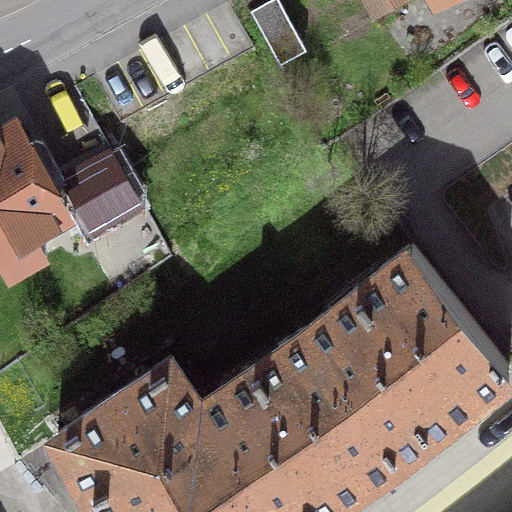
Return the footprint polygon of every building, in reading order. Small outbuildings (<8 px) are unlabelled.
[(279,60),(305,46),(279,0),(264,0),(249,8),(279,60)] [(65,207),(15,119),(0,126),(0,250),(9,267),(44,248),(32,226),(65,207)] [(139,197),(111,147),(62,177),(91,225),(139,197)] [(397,252),(305,324),(397,451),(508,363),(411,241),(397,252)] [(223,388),(203,402),(271,511),(305,511),(397,451),(305,324),(220,383),(223,388)] [(271,511),(203,402),(170,354),(57,430),(103,511),(271,511)]
